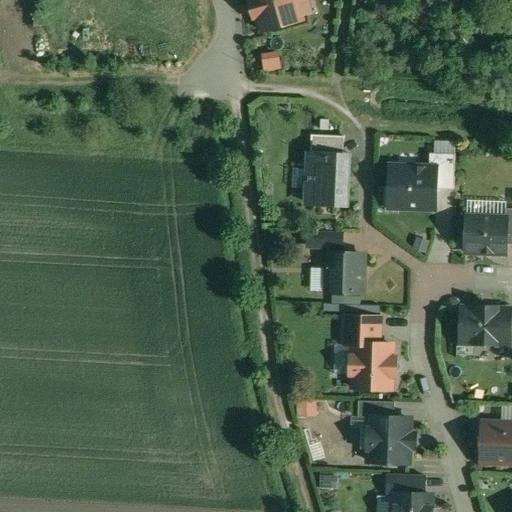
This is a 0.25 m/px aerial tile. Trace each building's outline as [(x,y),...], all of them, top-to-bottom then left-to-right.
[(250,0),(251,2),(248,2),(253,20),(256,19),(260,33),(303,21),(302,17),(313,14),(308,0),(250,0)] [(256,71),(275,70),(275,53),(256,54),(256,71)] [(345,137),(313,136),(312,154),(344,156),(345,137)] [(312,154),(311,154),(309,204),(346,206),(348,156),(312,154)] [(456,155),(431,154),(430,167),(438,168),(437,189),(455,190),(456,155)] [(430,167),(391,166),(390,189),(400,200),(399,208),(421,209),(431,200),(437,200),(437,189),(438,168),(430,167)] [(507,218),(468,217),(467,253),(507,254),(507,245),(508,218),(507,218)] [(343,232),(311,231),(311,247),(343,248),(343,232)] [(364,255),(330,254),(329,292),(363,293),(364,255)] [(497,308),(477,308),(477,309),(463,309),(462,343),(475,343),(480,347),(486,348),(491,347),(496,344),(510,344),(511,314),(511,311),(497,310),(497,308)] [(382,318),(345,316),(344,345),(345,345),(345,339),(363,340),(362,357),(352,357),(351,375),(355,375),(355,388),(392,390),(392,376),(396,377),(397,359),(393,358),(393,345),(381,345),(382,318)] [(367,417),(392,418),(393,404),(359,403),(358,417),(367,417)] [(392,418),(367,417),(366,467),(412,469),(413,450),(416,450),(416,432),(412,432),(413,419),(392,418)] [(511,425),(484,424),(482,461),(511,462),(511,425)] [(391,495),(425,496),(426,477),(387,476),(387,495),(391,495)] [(391,495),(390,511),(432,511),(433,497),(425,496),(391,495)]
